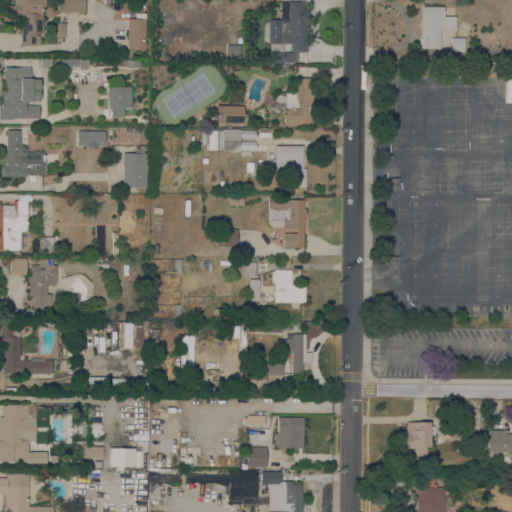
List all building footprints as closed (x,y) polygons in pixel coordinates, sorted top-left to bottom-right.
[(21,15),(6,15),(6,5),(13,5),(13,0),(44,0),(44,6),(41,6),(41,11),(42,11),(42,33),(39,33),(39,35),(36,35),(35,35),(34,46),(20,46),(21,15)] [(56,12),(56,0),(83,0),(83,12),(56,12)] [(282,63),(270,63),(270,43),(268,43),(268,19),(280,19),(280,2),(288,2),(288,0),(303,1),(303,8),(307,8),(307,24),(306,24),(306,52),(296,52),(291,52),(291,43),(283,43),(282,63)] [(455,16),(455,30),(439,30),(439,48),(426,48),(425,37),(420,37),(420,19),(421,19),(421,3),(422,3),(422,6),(443,6),(443,16),(455,16)] [(126,49),(127,18),(145,19),(144,50),(126,49)] [(56,37),(56,23),(64,23),(64,37),(56,37)] [(463,37),(463,51),(449,51),(449,37),(463,37)] [(224,58),(238,58),(238,45),(224,44),(224,58)] [(296,52),(296,62),(284,62),(284,52),(291,52),(296,52)] [(87,59),(87,69),(78,69),(78,66),(70,66),(70,68),(60,68),(60,59),(78,59),(87,59)] [(135,60),(135,67),(125,68),(125,60),(135,60)] [(30,67),(30,78),(30,79),(38,79),(38,80),(40,80),(40,90),(38,90),(38,101),(24,101),(24,106),(38,106),(38,118),(12,118),(12,119),(0,119),(0,98),(1,98),(1,91),(4,91),(4,79),(2,76),(2,71),(4,67),(30,67)] [(284,102),(273,102),(273,95),(275,95),(275,92),(294,92),(294,77),(312,77),(312,114),(311,114),(311,124),(283,125),(283,113),(286,113),(286,107),(284,107),(284,102)] [(106,87),(129,86),(131,107),(122,108),(122,117),(110,118),(110,108),(107,108),(106,87)] [(235,123),(235,124),(217,123),(217,122),(216,122),(216,105),(242,105),(242,113),(246,113),(246,123),(235,123)] [(315,118),(326,118),(326,127),(315,127),(315,118)] [(26,152),(42,152),(42,154),(44,154),(44,161),(42,161),(42,175),(36,175),(36,174),(28,174),(25,173),(25,177),(1,177),(1,166),(2,166),(3,152),(5,152),(6,129),(20,130),(20,145),(24,145),(26,148),(26,152)] [(239,150),(221,150),(221,148),(217,148),(217,130),(221,130),(221,129),(239,129),(239,150)] [(76,130),(103,131),(103,145),(76,145),(76,130)] [(134,153),(134,145),(143,145),(143,153),(145,153),(145,154),(149,154),(149,176),(145,176),(145,187),(122,187),(122,153),(134,153)] [(302,145),(302,168),(305,168),(304,187),(291,187),(291,171),(274,171),(274,145),(302,145)] [(229,197),(243,198),(242,205),(229,205),(229,197)] [(267,219),(267,197),(279,197),(279,199),(303,199),(303,208),(304,208),(304,220),(303,220),(303,247),(282,247),(282,233),(295,233),(295,228),(282,228),(282,227),(271,227),(269,225),(268,222),(268,219),(267,219)] [(26,231),(41,231),(41,237),(52,237),(52,251),(41,251),(41,255),(19,255),(19,250),(9,250),(1,250),(1,251),(0,251),(0,205),(12,205),(12,200),(26,200),(26,214),(26,231)] [(217,246),(217,229),(237,229),(236,247),(217,246)] [(50,308),(31,308),(31,295),(28,295),(28,282),(27,282),(27,275),(30,275),(30,274),(25,274),(25,275),(9,274),(9,257),(25,258),(25,265),(33,265),(38,265),(38,259),(51,259),(51,265),(55,265),(55,284),(54,284),(54,285),(50,285),(50,284),(46,284),(46,292),(45,292),(45,293),(50,293),(50,308)] [(254,275),(241,275),(241,261),(242,261),(242,258),(249,258),(249,261),(255,262),(254,275)] [(107,261),(107,268),(99,267),(100,260),(107,261)] [(274,281),(271,281),(271,271),(273,271),(273,269),(291,270),(290,284),(305,285),(304,303),(273,302),(274,281)] [(258,279),(258,300),(248,300),(248,279),(258,279)] [(19,337),(18,337),(19,358),(18,358),(18,361),(51,360),(51,373),(18,374),(18,373),(4,373),(4,359),(2,359),(1,350),(0,350),(0,323),(18,323),(19,337)] [(302,362),(302,375),(291,375),(291,352),(281,352),(281,339),(285,339),(285,334),(304,334),(304,362),(302,362)] [(193,335),(192,374),(180,374),(180,335),(193,335)] [(255,374),(255,362),(282,362),(282,375),(255,374)] [(146,380),(145,392),(108,390),(108,388),(107,388),(107,386),(108,386),(109,382),(108,382),(108,380),(109,380),(109,378),(146,380)] [(107,379),(107,391),(87,392),(87,380),(107,379)] [(82,391),(74,391),(74,381),(83,381),(82,391)] [(0,461),(0,416),(1,416),(2,404),(27,404),(27,417),(35,417),(34,441),(27,441),(26,451),(45,451),(45,463),(29,463),(29,461),(0,461)] [(246,416),(265,416),(265,426),(246,426),(246,416)] [(302,448),(274,447),(274,433),(276,433),(277,417),(302,417),(302,420),(303,421),(303,424),(302,426),(302,448)] [(449,420),(461,420),(461,438),(449,438),(449,420)] [(511,452),(487,452),(487,430),(503,430),(503,433),(511,433),(511,420),(511,452)] [(426,447),(426,456),(416,456),(416,448),(397,448),(396,431),(406,431),(406,422),(428,422),(429,422),(429,426),(432,426),(432,434),(429,435),(429,447),(426,447)] [(246,445),(249,445),(249,446),(265,446),(265,467),(246,467),(246,445)] [(102,446),(102,457),(80,457),(80,446),(102,446)] [(301,511),(268,511),(269,511),(267,511),(268,484),(260,484),(260,471),(274,472),(274,471),(280,471),(280,481),(300,481),(300,494),(301,494),(301,511)] [(229,473),(258,473),(258,490),(229,490),(229,473)] [(147,476),(177,475),(178,483),(148,484),(147,476)] [(188,475),(221,475),(221,483),(188,483),(188,475)] [(416,511),(417,487),(420,487),(421,475),(432,475),(432,484),(444,484),(443,511),(416,511)] [(28,506),(30,506),(30,511),(2,511),(2,506),(5,506),(5,494),(0,494),(0,477),(7,477),(7,483),(18,483),(18,486),(27,486),(28,506)]
